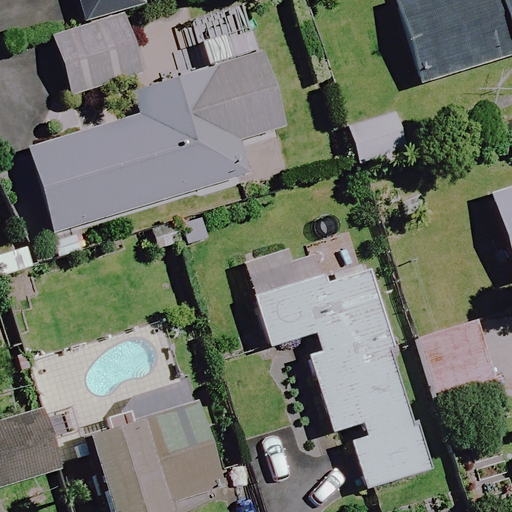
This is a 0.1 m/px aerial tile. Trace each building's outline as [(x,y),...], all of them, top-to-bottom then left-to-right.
[(67,0),(75,24),(77,30),(116,17),(114,12),(136,5),(134,0),(67,0)] [(511,0),(404,0),(386,5),(412,90),(511,59),(511,0)] [(77,30),(67,33),(70,42),(44,50),(64,113),(139,89),(116,17),(77,30)] [(275,133),(253,61),(121,101),(126,120),(19,153),(45,240),(241,180),(230,146),(275,133)] [(401,153),(390,117),(340,133),(351,168),(401,153)] [(511,121),(501,125),(511,159),(511,189),(482,199),(510,288),(511,287),(511,121)] [(323,440),(337,436),(351,431),(355,444),(341,449),(355,495),(420,476),(357,267),(244,301),(259,354),(307,340),(311,355),(298,359),(323,440)] [(486,386),(468,326),(408,344),(427,404),(486,386)] [(213,491),(188,410),(77,444),(97,511),(163,511),(162,507),(213,491)] [(0,430),(0,491),(57,475),(41,419),(0,430)]
